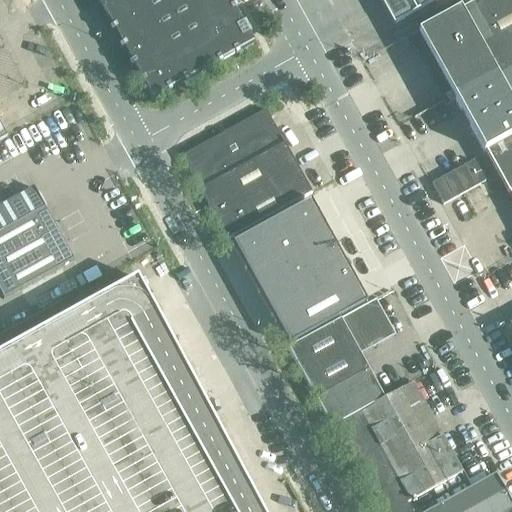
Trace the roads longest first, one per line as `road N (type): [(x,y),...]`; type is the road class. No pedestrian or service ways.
road 1 (unclassified): [(306,49),(511,422)]
road 2 (unclassified): [(340,511),(137,144)]
road 3 (unclassified): [(137,144),(306,49)]
road 4 (unclassified): [(137,144),(57,0)]
